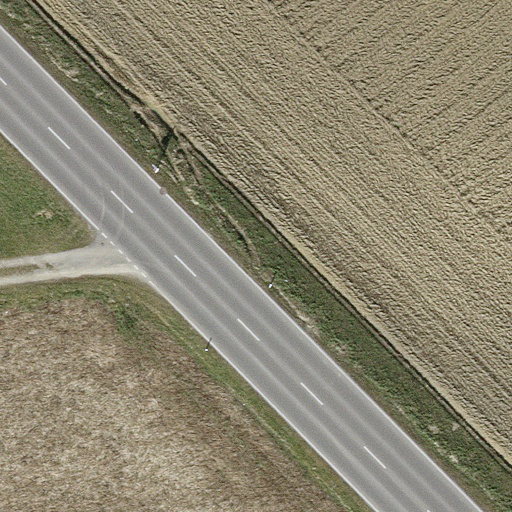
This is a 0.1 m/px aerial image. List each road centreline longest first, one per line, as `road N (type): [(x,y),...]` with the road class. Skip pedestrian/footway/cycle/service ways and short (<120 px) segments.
road 1 (primary): [(429,511),(0,78)]
road 2 (track): [(0,279),(164,244)]
